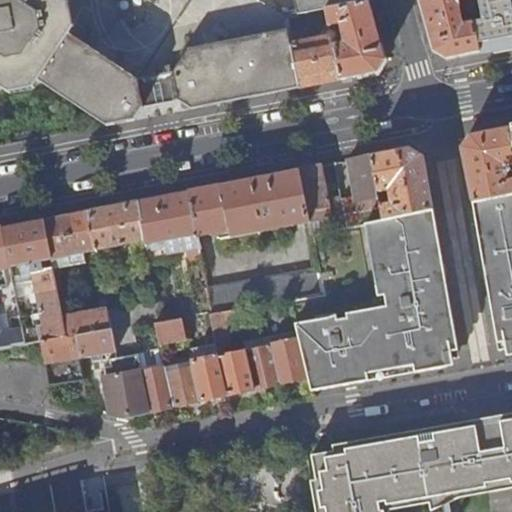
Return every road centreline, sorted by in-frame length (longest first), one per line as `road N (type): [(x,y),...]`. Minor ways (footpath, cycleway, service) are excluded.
road 1 (residential): [(0,400),(136,439),(511,376)]
road 2 (secondary): [(423,103),(0,184)]
